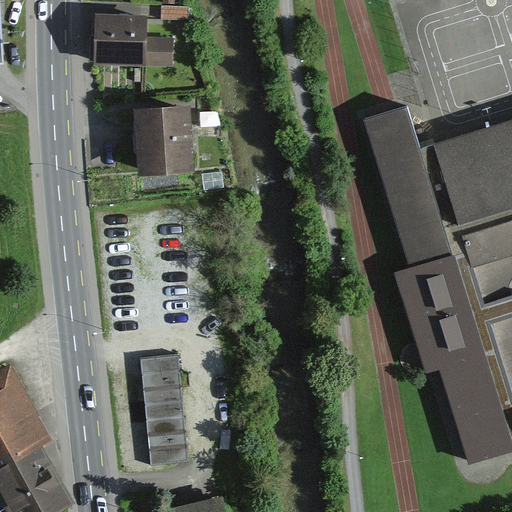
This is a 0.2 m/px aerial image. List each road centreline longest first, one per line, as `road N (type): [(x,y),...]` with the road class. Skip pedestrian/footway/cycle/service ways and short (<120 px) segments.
road 1 (residential): [(303,0),(363,511)]
road 2 (primary): [(51,0),(58,189),(92,511)]
